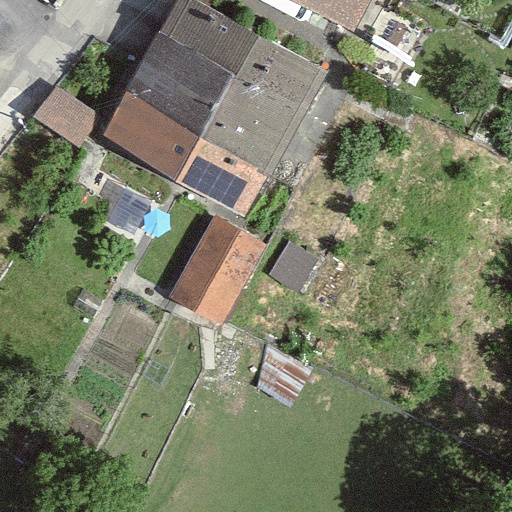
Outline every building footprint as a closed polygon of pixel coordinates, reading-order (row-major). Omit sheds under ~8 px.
[(278,170),(335,67),(213,0),(180,0),(166,28),(244,71),(210,132),(278,170)] [(306,0),(365,30),(380,0),(306,0)] [(244,71),(166,28),(109,128),(256,210),(278,170),(210,132),(244,71)] [(34,116),(86,147),(107,113),(55,82),(34,116)] [(275,242),(217,211),(171,294),(229,326),(275,242)] [(327,256),(291,239),(270,283),(305,300),(327,256)] [(296,409),(318,364),(271,341),(249,387),(296,409)]
